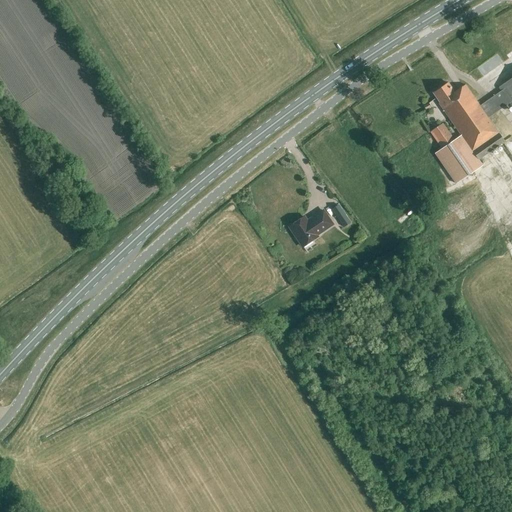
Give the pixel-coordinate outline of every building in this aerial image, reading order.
[(482,166),(478,160),(504,142),(488,118),(509,103),(511,107),(511,78),(499,88),(501,91),(479,106),(465,85),(454,92),(447,83),(433,93),(439,102),(438,103),(461,136),(457,139),(457,138),(454,140),(442,123),(430,132),(442,148),(435,153),(456,184),(482,166)] [(493,174),(497,185),(506,181),(502,171),(493,174)] [(338,204),(331,209),(340,221),(346,216),(338,204)] [(511,210),(499,220),(508,233),(511,230),(511,210)] [(297,240),(298,241),(302,247),(317,237),(316,235),(332,224),(323,211),(312,218),(313,220),(308,223),(304,217),(289,227),(295,236),(295,237),(297,240)] [(465,235),(454,238),(458,253),(469,250),(465,235)]
